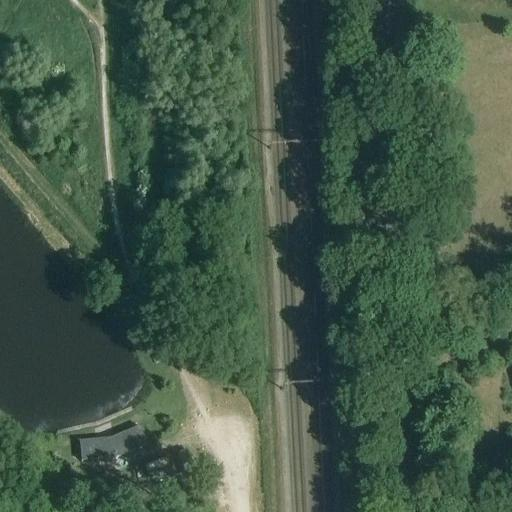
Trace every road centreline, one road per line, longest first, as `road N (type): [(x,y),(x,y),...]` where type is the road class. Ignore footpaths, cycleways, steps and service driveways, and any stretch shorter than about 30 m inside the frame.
road 1 (tertiary): [(399,511),(376,0)]
road 2 (track): [(511,327),(470,353),(366,385)]
road 3 (track): [(246,511),(232,442),(187,390)]
